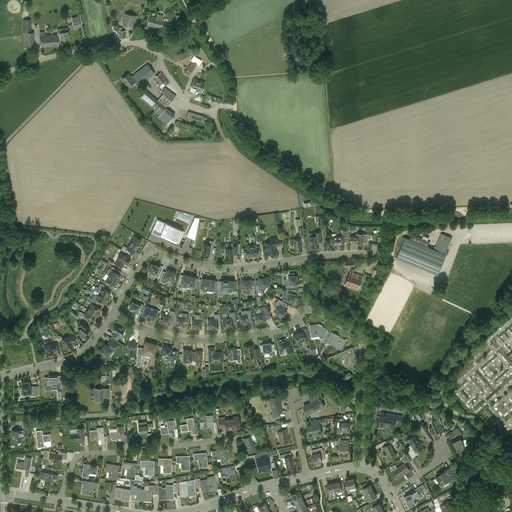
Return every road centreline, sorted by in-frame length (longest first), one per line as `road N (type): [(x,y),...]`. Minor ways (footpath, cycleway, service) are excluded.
road 1 (track): [(466,208),(362,209),(256,143),(238,119),(232,80),(193,14)]
road 2 (residential): [(59,501),(78,454),(227,439),(254,488)]
road 3 (residential): [(112,314),(150,252),(227,268),(305,258)]
road 4 (unclassified): [(0,75),(69,51),(152,38),(212,0)]
road 5 (residential): [(112,314),(154,334),(197,341),(288,328),(306,305)]
road 6 (residential): [(361,467),(361,338),(306,305)]
road 7 (residential): [(0,425),(148,411)]
road 8 (residential): [(0,377),(73,358),(112,314)]
